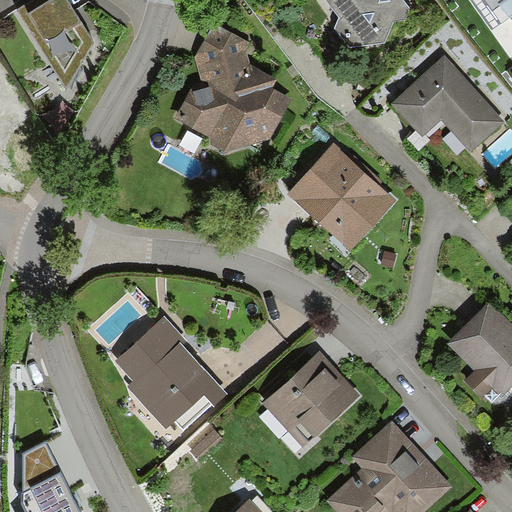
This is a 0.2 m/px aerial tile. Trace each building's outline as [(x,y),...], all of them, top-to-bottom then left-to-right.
[(0,0),(0,14),(23,0),(0,0)] [(93,41),(68,0),(33,0),(19,9),(67,89),(93,41)] [(325,0),(340,18),(334,29),(350,47),(385,43),(394,21),(406,19),(409,8),(403,0),(325,0)] [(511,0),(486,0),(493,9),(502,3),(511,17),(511,0)] [(200,81),(176,118),(210,138),(211,146),(223,153),(271,139),(291,98),(274,88),(279,79),(252,65),(248,52),(252,44),(215,23),(195,59),(200,81)] [(445,55),(391,104),(423,136),(441,121),(471,153),(505,121),(445,55)] [(398,201),(336,144),(287,196),(349,251),(398,201)] [(385,251),(382,266),(394,268),(397,254),(385,251)] [(511,387),(511,322),(491,302),(449,343),(476,370),(464,382),(482,400),(486,396),(492,403),(499,396),(501,398),(511,387)] [(188,341),(164,316),(115,362),(134,382),(127,389),(166,430),(176,422),(184,431),(211,406),(215,410),(231,395),(184,345),(188,341)] [(359,395),(318,351),(264,402),(304,446),(359,395)] [(362,467),(326,501),(336,511),(426,511),(453,488),(391,422),(353,458),(362,467)] [(215,430),(191,452),(199,461),(223,439),(215,430)] [(25,511),(81,511),(47,443),(23,454),(22,504),(25,511)] [(261,511),(251,500),(237,511),(261,511)]
